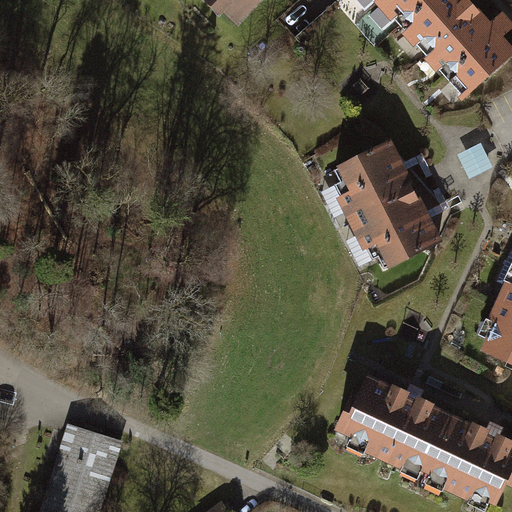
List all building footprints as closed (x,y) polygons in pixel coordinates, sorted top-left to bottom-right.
[(271,0),(186,0),(230,42),(271,0)] [(356,0),(389,35),(427,0),(356,0)] [(465,0),(427,0),(389,35),(426,76),(484,23),(485,22),(465,0)] [(511,53),(484,23),(426,76),(460,113),(511,65),(511,53)] [(388,148),(323,181),(351,235),(415,203),(388,148)] [(441,255),(415,203),(351,235),(377,287),(441,255)] [(511,277),(510,276),(472,356),(511,374),(511,277)] [(415,485),(446,421),(364,382),(333,446),(415,485)] [(511,451),(446,421),(415,485),(471,511),(496,511),(507,489),(511,491),(511,451)] [(102,511),(124,445),(65,426),(37,511),(102,511)]
